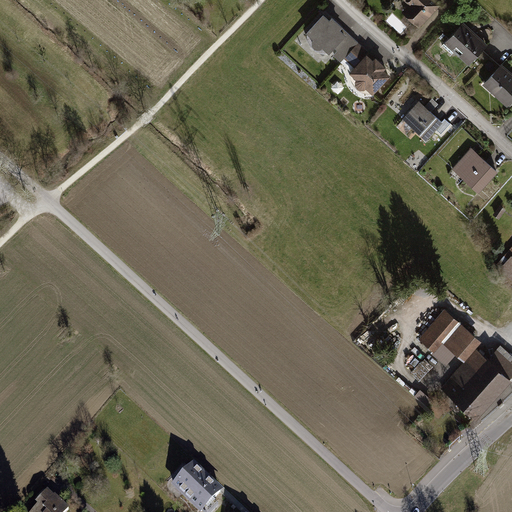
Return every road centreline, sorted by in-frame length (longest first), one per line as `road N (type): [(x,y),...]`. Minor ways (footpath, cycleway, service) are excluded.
road 1 (unclassified): [(0,159),(387,511)]
road 2 (track): [(29,215),(150,114),(262,0)]
road 3 (residential): [(511,152),(339,0)]
road 4 (tertiary): [(412,511),(511,413)]
